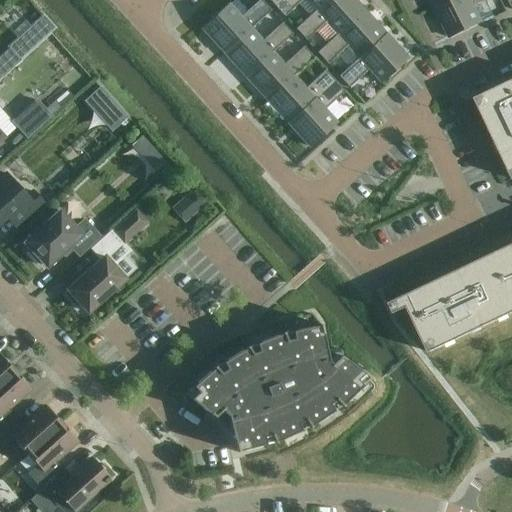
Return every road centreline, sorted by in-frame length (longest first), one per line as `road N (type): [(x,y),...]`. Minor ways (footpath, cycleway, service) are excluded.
road 1 (residential): [(171,511),(148,453),(0,289)]
road 2 (residential): [(309,207),(132,12)]
road 3 (residential): [(368,269),(482,214),(423,96)]
road 4 (residential): [(202,511),(320,496),(434,511)]
road 5 (residential): [(423,96),(309,207)]
